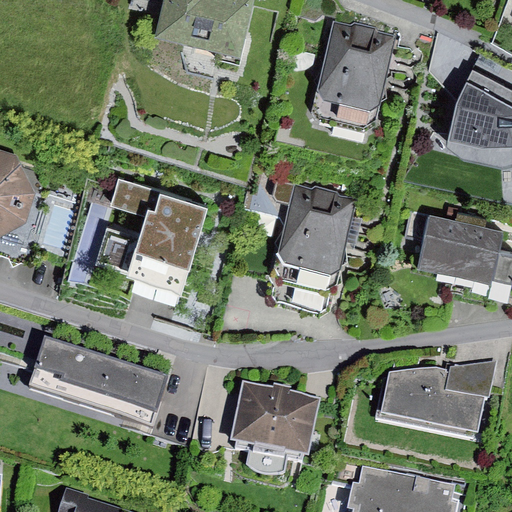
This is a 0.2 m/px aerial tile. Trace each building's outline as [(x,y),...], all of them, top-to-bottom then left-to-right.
[(164,0),(157,34),(242,53),(253,0),(164,0)] [(352,26),(335,21),(315,101),(322,115),(361,126),(377,115),(397,36),(377,31),(376,28),(356,22),(352,26)] [(511,87),(472,67),(457,98),(447,141),(466,155),(505,163),(511,161),(511,87)] [(20,156),(0,149),(0,233),(28,220),(37,191),(20,156)] [(206,204),(120,178),(112,202),(145,212),(138,235),(106,225),(95,262),(180,288),(206,204)] [(312,187),(295,183),(274,267),(280,281),(326,291),(339,280),(357,197),(340,193),(338,189),(315,184),(312,187)] [(456,219),(429,213),(417,267),(495,284),(507,230),(485,225),(487,218),(457,212),(456,219)] [(0,350),(39,363),(46,342),(51,326),(0,309),(0,350)] [(167,380),(46,342),(39,363),(30,389),(152,427),(167,380)] [(489,401),(498,362),(389,377),(382,418),(479,435),(486,401),(489,401)] [(273,389),(244,384),(233,446),(252,449),(249,467),(256,473),(269,478),(285,477),(288,461),(301,463),(302,457),(311,458),(321,399),(293,394),(294,389),(273,385),(273,389)] [(380,409),(383,391),(366,388),(363,407),(380,409)] [(457,488),(364,469),(361,486),(353,485),(347,511),(458,511),(459,507),(453,505),(457,488)] [(7,511),(9,484),(0,483),(0,511),(7,511)] [(138,511),(69,489),(61,511),(138,511)]
